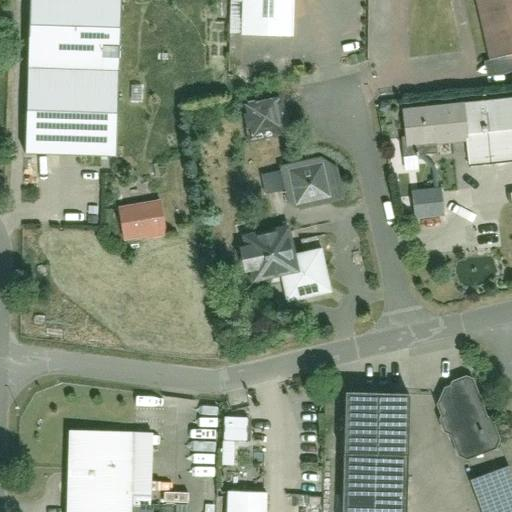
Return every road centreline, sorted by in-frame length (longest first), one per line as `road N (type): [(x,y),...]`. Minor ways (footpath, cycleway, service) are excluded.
road 1 (unclassified): [(0,358),(217,384),(412,338)]
road 2 (unclassified): [(412,338),(343,106)]
